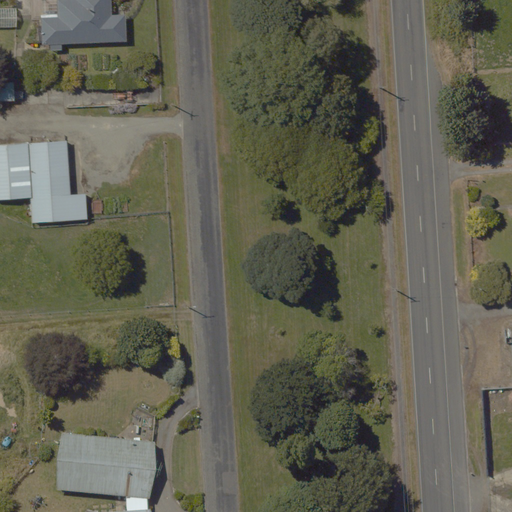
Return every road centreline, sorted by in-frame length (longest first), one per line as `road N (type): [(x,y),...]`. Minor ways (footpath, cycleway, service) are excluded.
road 1 (tertiary): [(406,0),(437,511)]
road 2 (residential): [(195,0),(225,511)]
